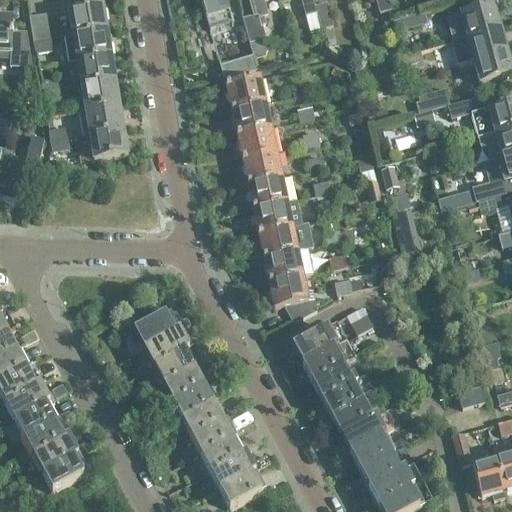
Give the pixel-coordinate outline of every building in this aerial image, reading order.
[(200,0),(210,33),(211,33),(211,32),(231,26),(232,27),(233,27),(225,0),(200,0)] [(248,0),(253,18),(242,21),(248,45),(249,45),(251,53),(254,62),(265,59),(267,52),(261,27),(264,27),(261,16),(266,15),(261,0),(248,0)] [(276,0),(277,4),(291,0),(300,0),(304,14),(315,11),(314,10),(311,0),(276,0)] [(388,1),(387,0),(375,0),(380,15),(391,12),(388,1)] [(314,10),(315,11),(320,32),(332,29),(326,7),(314,10)] [(467,41),(501,32),(494,8),(461,17),(467,41)] [(73,40),(107,34),(103,9),(68,15),(73,40)] [(393,24),(396,35),(427,26),(424,15),(393,24)] [(29,21),(34,46),(49,44),(45,18),(29,21)] [(0,21),(0,56),(12,57),(13,22),(0,21)] [(325,34),(328,47),(336,44),(333,32),(325,34)] [(474,64),(507,54),(501,32),(467,41),(474,64)] [(77,65),(111,59),(107,34),(73,40),(77,65)] [(34,46),(36,57),(51,54),(49,44),(34,46)] [(224,81),(227,80),(257,72),(254,62),(251,53),(250,54),(252,60),(221,68),(219,63),(218,63),(224,81)] [(421,53),(403,58),(406,68),(423,64),(421,53)] [(511,73),(507,54),(474,64),(481,87),(511,78),(511,73)] [(81,89),(115,84),(111,59),(77,65),(81,89)] [(226,89),(231,115),(265,107),(259,82),(226,89)] [(42,95),(58,93),(56,83),(41,85),(42,95)] [(85,114),(119,108),(115,84),(81,89),(85,114)] [(308,98),(306,88),(292,91),(294,101),(308,98)] [(42,95),(44,105),(59,103),(58,93),(42,95)] [(450,108),(447,97),(415,105),(419,117),(431,113),(450,108)] [(481,100),(448,109),(451,122),(484,113),(481,100)] [(479,128),(482,141),(511,133),(511,108),(509,103),(493,108),(495,113),(489,115),(492,125),(479,128)] [(270,131),(265,107),(231,115),(236,138),(270,131)] [(89,139),(123,133),(119,108),(85,114),(89,139)] [(313,122),(311,112),(297,115),(299,125),(313,122)] [(431,113),(419,117),(413,118),(417,131),(435,126),(431,113)] [(372,117),(375,129),(389,125),(386,114),(372,117)] [(357,116),(347,118),(350,130),(360,127),(357,116)] [(371,132),(374,143),(384,140),(381,129),(371,132)] [(236,138),(242,163),(275,156),(270,131),(236,138)] [(51,145),(66,143),(64,132),(49,135),(51,145)] [(93,164),(128,158),(123,133),(89,139),(93,164)] [(486,150),(490,165),(511,158),(511,133),(482,141),(478,142),(480,151),(486,150)] [(319,147),(316,137),(303,140),(305,150),(319,147)] [(38,167),(44,144),(31,140),(25,164),(38,167)] [(389,158),(384,140),(374,143),(378,160),(389,158)] [(51,145),(52,155),(68,152),(66,143),(51,145)] [(281,180),(275,156),(242,163),(247,187),(281,180)] [(511,158),(490,165),(492,173),(505,169),(509,185),(511,183),(511,158)] [(324,172),(322,161),(308,164),(310,175),(324,172)] [(364,188),(376,185),(370,161),(357,164),(360,177),(361,176),(364,188)] [(1,162),(0,167),(0,202),(17,206),(21,188),(24,189),(26,181),(23,180),(26,168),(1,162)] [(380,173),(385,194),(399,191),(394,170),(380,173)] [(247,187),(253,213),(286,205),(281,180),(247,187)] [(380,204),(376,185),(364,188),(369,207),(380,204)] [(329,196),(327,186),(313,189),(315,199),(329,196)] [(442,214),(473,207),(470,193),(439,200),(442,214)] [(501,199),(477,206),(480,216),(504,209),(501,199)] [(296,203),(286,205),(253,213),(258,237),(291,230),(302,228),(296,203)] [(391,221),(401,261),(421,256),(411,216),(406,217),(391,221)] [(291,230),(258,237),(263,262),(297,255),(302,254),(300,243),(294,244),(291,230)] [(326,249),(340,246),(338,235),(324,238),(326,249)] [(302,279),(297,255),(263,262),(268,286),(302,279)] [(345,270),(343,260),(329,263),(331,273),(345,270)] [(480,285),(477,272),(463,276),(466,289),(480,285)] [(274,312),(284,310),(308,305),(308,304),(302,279),(268,286),(274,312)] [(337,298),(351,296),(349,285),(335,288),(337,298)] [(292,326),(316,313),(314,303),(308,304),(308,305),(284,310),(292,326)] [(473,312),(476,323),(485,320),(482,310),(473,312)] [(1,318),(0,318),(0,341),(15,333),(12,327),(11,327),(5,316),(1,318)] [(143,354),(180,335),(170,316),(133,336),(143,354)] [(182,334),(191,329),(186,321),(177,326),(182,334)] [(302,369),(346,345),(337,327),(292,351),(302,369)] [(479,334),(484,349),(495,346),(497,346),(493,330),(479,334)] [(15,333),(0,341),(0,364),(20,353),(24,351),(15,334),(16,334),(15,333)] [(25,350),(38,343),(34,334),(21,341),(25,350)] [(153,372),(189,352),(180,335),(143,354),(153,372)] [(346,345),(302,369),(312,387),(356,363),(346,345)] [(495,346),(484,349),(487,363),(496,361),(499,360),(497,353),(495,346)] [(189,352),(153,372),(162,389),(199,370),(189,352)] [(0,387),(30,371),(20,353),(0,364),(0,387)] [(468,370),(465,360),(449,365),(452,375),(468,370)] [(496,361),(487,363),(490,374),(499,372),(496,361)] [(356,363),(312,387),(321,405),(357,385),(366,380),(356,363)] [(199,370),(162,389),(172,407),(208,387),(199,370)] [(0,401),(3,408),(39,388),(30,371),(0,387),(0,401)] [(490,374),(494,387),(505,384),(501,371),(499,372),(490,374)] [(357,385),(321,405),(331,422),(366,403),(357,385)] [(208,387),(172,407),(182,425),(218,406),(208,387)] [(13,425),(49,406),(39,388),(3,408),(13,425)] [(51,395),(56,403),(67,397),(62,389),(51,395)] [(462,412),(479,408),(484,406),(480,392),(458,398),(462,412)] [(511,394),(497,399),(500,411),(511,407),(511,394)] [(366,403),(331,422),(340,439),(376,420),(366,403)] [(23,443),(59,424),(49,406),(13,425),(23,443)] [(218,406),(182,425),(191,442),(227,423),(218,406)] [(384,415),(376,420),(340,439),(350,457),(385,438),(394,433),(384,415)] [(227,423),(191,442),(200,460),(237,441),(227,423)] [(32,460),(68,441),(59,424),(23,443),(32,460)] [(511,436),(511,433),(510,425),(497,428),(501,439),(511,436)] [(464,437),(456,439),(452,440),(461,471),(471,468),(471,467),(472,467),(464,437)] [(385,438),(350,457),(359,475),(395,455),(385,438)] [(403,440),(392,446),(397,455),(408,448),(403,440)] [(42,478),(78,459),(68,441),(32,460),(42,478)] [(237,441),(200,460),(210,478),(246,458),(237,441)] [(81,457),(90,453),(85,445),(77,449),(81,457)] [(395,455),(359,475),(369,492),(404,473),(395,455)] [(246,458),(210,478),(219,495),(256,476),(246,458)] [(511,458),(494,463),(504,496),(511,493),(511,458)] [(52,497),(88,477),(78,459),(42,478),(52,497)] [(471,467),(471,468),(481,502),(492,499),(493,505),(505,501),(503,496),(504,496),(494,463),(483,466),(483,464),(472,467),(471,467)] [(413,468),(404,473),(369,492),(378,510),(414,490),(422,486),(413,468)] [(256,476),(219,495),(228,511),(232,511),(265,494),(256,476)] [(414,490),(378,510),(379,511),(417,511),(424,509),(414,490)]
